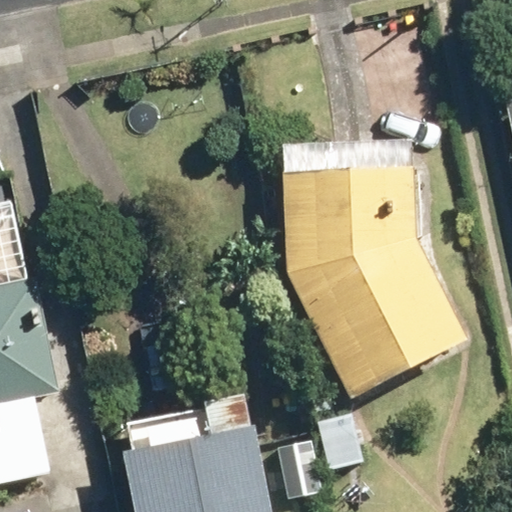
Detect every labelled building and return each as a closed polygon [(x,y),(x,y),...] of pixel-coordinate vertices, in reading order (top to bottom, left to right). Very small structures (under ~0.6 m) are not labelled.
[(511,102),(499,105),(511,163),(511,102)] [(287,274),(350,400),(467,341),(414,241),(414,141),(280,144),(287,274)] [(0,436),(4,436),(0,418),(0,403),(56,392),(32,277),(0,283),(0,436)] [(355,415),(302,427),(315,484),(368,472),(355,415)] [(273,511),(256,427),(124,454),(135,511),(273,511)] [(0,443),(0,482),(37,474),(29,437),(0,443)]
